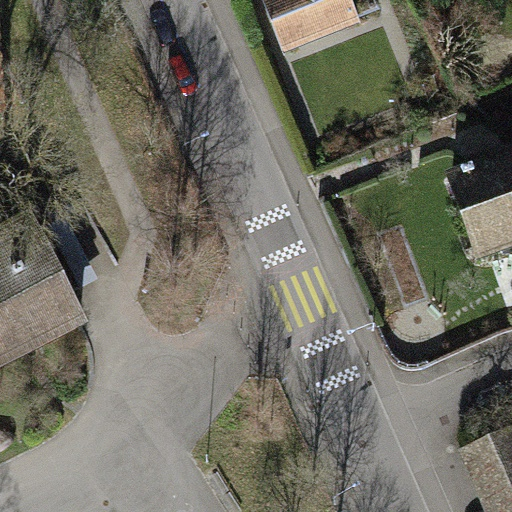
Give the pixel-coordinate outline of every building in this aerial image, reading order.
[(344,0),(274,0),(275,0),(270,2),(287,48),(353,23),(344,0)] [(511,241),(511,159),(496,165),(454,180),(480,253),(511,241)] [(0,243),(0,362),(79,322),(31,227),(0,243)] [(479,478),(511,463),(511,432),(468,451),(479,478)] [(491,505),(511,495),(511,463),(479,478),(491,505)] [(511,511),(511,495),(491,505),(494,511),(511,511)]
